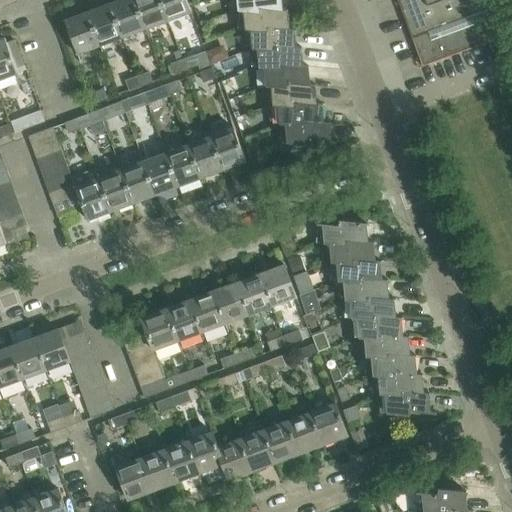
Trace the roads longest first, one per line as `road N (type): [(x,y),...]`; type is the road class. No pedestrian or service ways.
road 1 (residential): [(0,304),(399,157)]
road 2 (residential): [(500,424),(399,157)]
road 3 (residential): [(500,424),(270,511)]
road 4 (residential): [(399,157),(345,0)]
